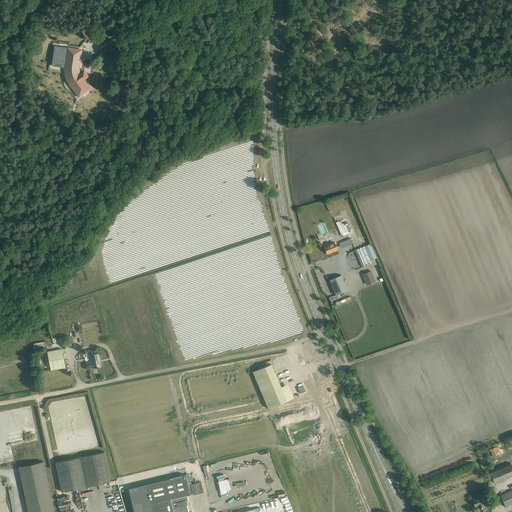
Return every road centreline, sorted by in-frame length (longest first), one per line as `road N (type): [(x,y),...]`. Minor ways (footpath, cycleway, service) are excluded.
road 1 (primary): [(324,333),(278,189),(272,81),(279,0)]
road 2 (unclassified): [(52,394),(324,333)]
road 3 (primary): [(403,511),(324,333)]
road 4 (track): [(511,311),(348,368)]
